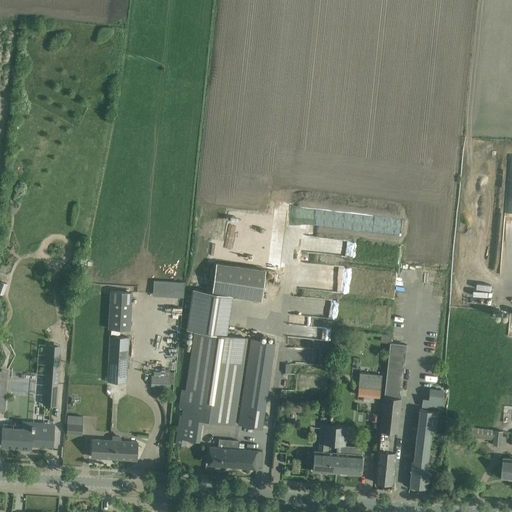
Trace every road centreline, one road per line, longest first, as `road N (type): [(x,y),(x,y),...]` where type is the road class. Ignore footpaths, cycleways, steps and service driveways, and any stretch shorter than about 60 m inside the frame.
road 1 (tertiary): [(414,509),(160,489)]
road 2 (tertiary): [(160,489),(0,477)]
